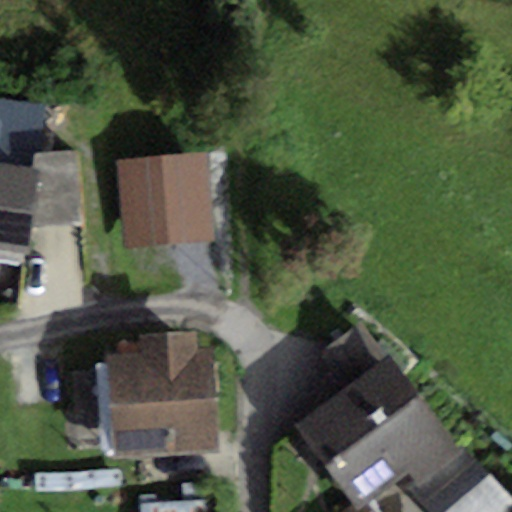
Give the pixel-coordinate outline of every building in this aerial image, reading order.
[(0,254),(26,258),(33,227),(83,226),(79,151),(42,154),(47,107),(0,102),(0,254)] [(206,152),(118,160),(126,245),(213,237),(206,152)] [(345,387),(295,425),(355,503),(359,508),(366,503),(410,469),(417,480),(421,484),(462,452),(459,448),(360,321),(319,353),(345,387)] [(142,353),(105,356),(114,462),(223,453),(214,346),(196,347),(195,332),(141,337),(142,353)] [(421,484),(417,480),(406,488),(429,511),(510,511),(511,511),(511,496),(463,446),(459,448),(462,452),(421,484)] [(208,511),(208,502),(141,505),(141,511),(208,511)] [(359,508),(355,503),(342,511),(372,511),(366,503),(359,508)]
